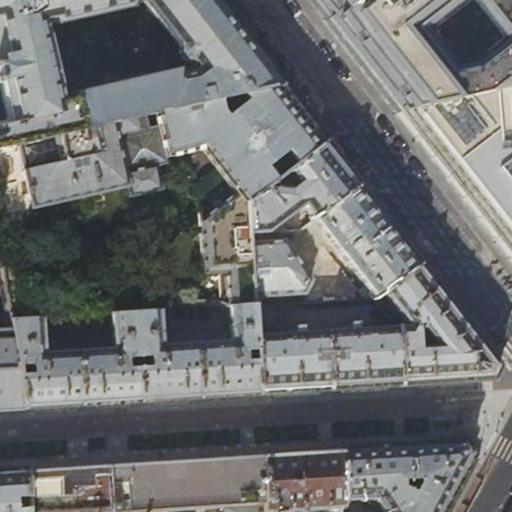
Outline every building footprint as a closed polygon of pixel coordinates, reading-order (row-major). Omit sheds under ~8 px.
[(0,0),(0,148),(15,145),(279,84),(248,44),(213,0),(0,0)] [(511,0),(308,0),(355,60),(395,112),(497,90),(511,86),(511,0)] [(202,219),(219,216),(225,303),(227,302),(227,306),(252,305),(252,297),(248,234),(245,202),(268,185),(284,173),(323,141),(301,113),(279,84),(153,114),(157,129),(147,131),(143,116),(80,130),(83,141),(72,144),(69,133),(15,145),(24,184),(7,187),(10,197),(26,194),(30,207),(126,186),(128,195),(170,187),(178,223),(180,223),(181,228),(203,224),(202,219)] [(511,128),(499,129),(497,90),(395,112),(511,263),(511,128)] [(341,164),(323,141),(284,173),(293,186),(291,188),(268,185),(245,202),(248,234),(265,233),(267,232),(302,205),(313,220),(357,185),(341,164)] [(387,224),(357,185),(313,220),(373,297),(381,292),(418,264),(387,224)] [(266,243),(265,233),(248,234),(252,297),(303,293),(310,280),(283,241),(266,243)] [(0,262),(0,324),(10,324),(9,318),(0,262)] [(458,316),(418,264),(381,292),(405,324),(395,325),(399,386),(439,383),(491,380),(497,366),(458,316)] [(252,307),(252,305),(227,306),(230,339),(162,344),(159,309),(135,311),(137,402),(203,398),(257,395),(254,334),(254,330),(252,307)] [(282,305),(252,307),(254,330),(270,329),(278,319),(282,319),(282,305)] [(57,312),(58,320),(70,320),(69,310),(57,312)] [(9,318),(10,324),(11,329),(23,409),(48,407),(103,404),(137,402),(135,311),(110,312),(111,346),(43,351),(41,316),(9,318)] [(299,332),(254,334),(257,395),(333,390),(399,386),(395,325),(363,327),(362,323),(354,323),(354,328),(307,331),(306,327),(298,327),(299,332)] [(0,410),(23,409),(11,329),(0,329),(0,410)] [(340,450),(339,500),(369,498),(371,506),(376,505),(378,508),(381,510),(380,511),(438,511),(470,455),(462,442),(389,447),(340,450)] [(285,453),(261,455),(261,511),(339,511),(339,500),(340,450),(285,453)] [(261,511),(261,455),(206,458),(74,467),(26,470),(26,511),(261,511)] [(0,471),(0,511),(26,511),(26,470),(0,471)]
